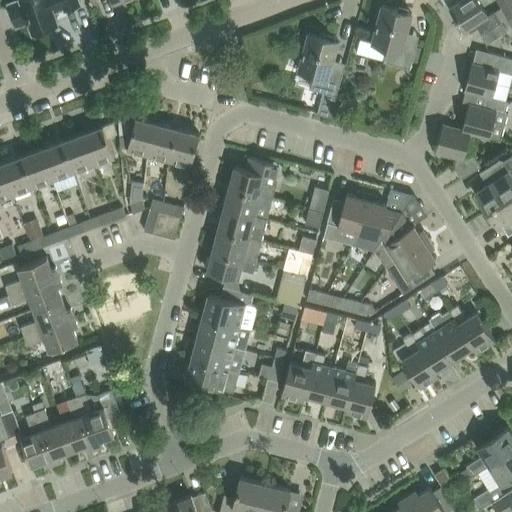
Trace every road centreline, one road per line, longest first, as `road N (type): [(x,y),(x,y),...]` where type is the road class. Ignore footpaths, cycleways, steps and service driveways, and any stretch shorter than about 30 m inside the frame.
road 1 (residential): [(415,162),(400,151),(245,110),(217,128),(158,358),(158,380),(191,456)]
road 2 (tertiary): [(20,94),(276,3)]
road 3 (residential): [(511,370),(334,464)]
road 4 (residential): [(511,305),(415,162)]
road 5 (residential): [(334,464),(247,438),(191,456)]
road 6 (residential): [(191,456),(52,511)]
road 7 (residential): [(415,162),(456,42)]
